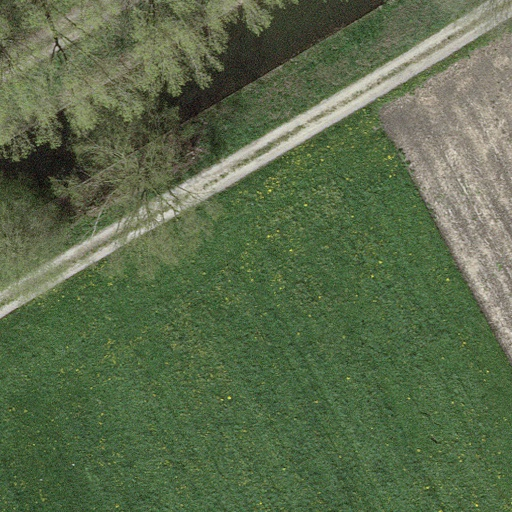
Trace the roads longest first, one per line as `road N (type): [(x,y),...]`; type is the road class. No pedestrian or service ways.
road 1 (track): [(511,40),(0,354)]
road 2 (track): [(119,0),(0,71)]
